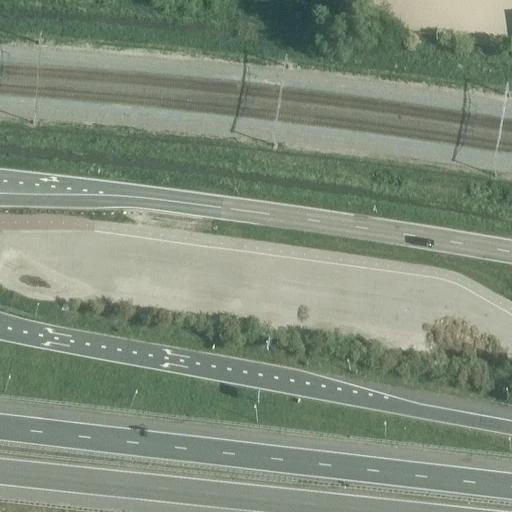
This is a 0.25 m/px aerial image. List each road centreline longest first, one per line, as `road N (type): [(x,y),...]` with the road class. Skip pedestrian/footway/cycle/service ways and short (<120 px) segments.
road 1 (motorway): [(511,428),(0,332)]
road 2 (tertiary): [(511,253),(162,200),(0,193)]
road 3 (motorway): [(511,485),(0,427)]
road 4 (motorway): [(0,471),(349,509)]
